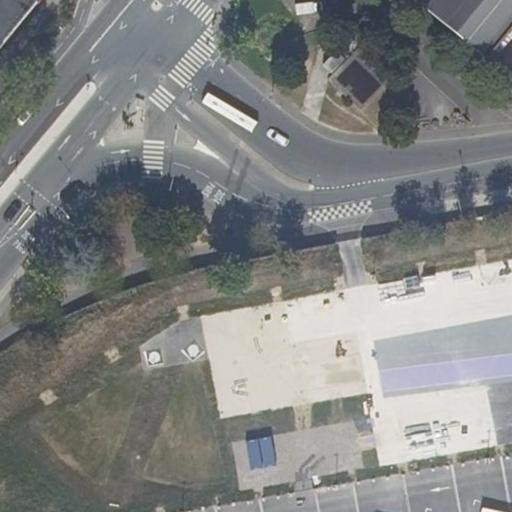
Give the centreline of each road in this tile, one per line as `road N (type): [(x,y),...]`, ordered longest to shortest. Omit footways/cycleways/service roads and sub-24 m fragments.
road 1 (primary): [(511,142),(371,162),(318,156),(276,131),(166,37)]
road 2 (primary): [(48,177),(151,161),(182,166),(244,198),(293,207)]
road 3 (primary): [(293,207),(511,173)]
road 4 (secondary): [(135,74),(293,207)]
road 5 (primary): [(95,38),(0,156)]
road 6 (secondary): [(48,177),(135,74)]
